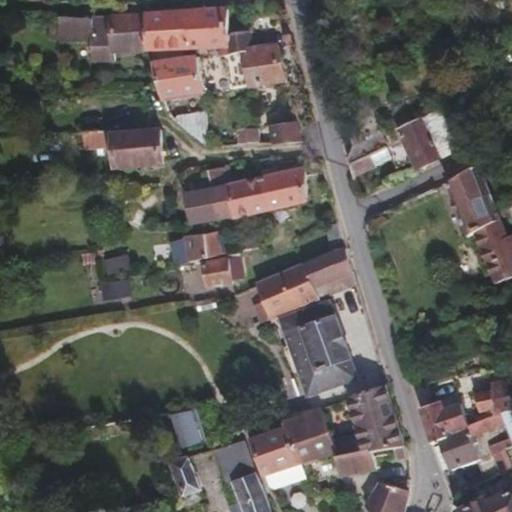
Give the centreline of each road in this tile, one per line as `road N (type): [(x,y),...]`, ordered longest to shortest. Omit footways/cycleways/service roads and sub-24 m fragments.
road 1 (residential): [(345,214),(424,453),(417,511)]
road 2 (residential): [(290,0),(345,214)]
road 3 (residential): [(511,143),(345,214)]
